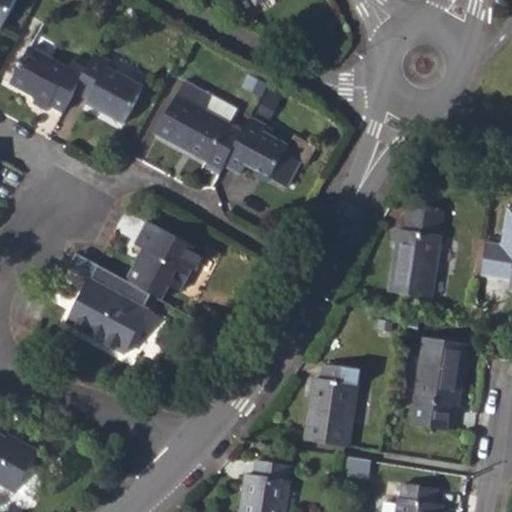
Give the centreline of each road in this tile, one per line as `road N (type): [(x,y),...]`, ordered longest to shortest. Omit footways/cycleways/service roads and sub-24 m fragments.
road 1 (tertiary): [(181,457),(235,398),(408,101)]
road 2 (unknown): [(83,173),(106,157),(128,162),(323,254)]
road 3 (residential): [(388,85),(317,78),(171,0)]
road 4 (residential): [(181,457),(131,419),(37,388),(0,363)]
